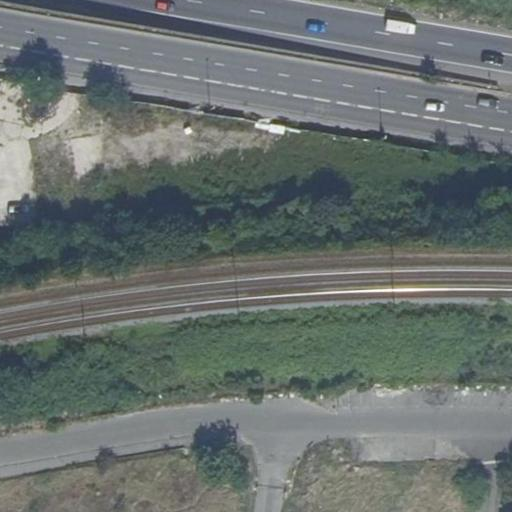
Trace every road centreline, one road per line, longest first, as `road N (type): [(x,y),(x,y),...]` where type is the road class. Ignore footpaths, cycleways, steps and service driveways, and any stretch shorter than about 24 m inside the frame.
road 1 (primary): [(0,38),(511,124)]
road 2 (residential): [(0,452),(246,414),(327,424),(511,426)]
road 3 (motorway): [(158,0),(511,58)]
